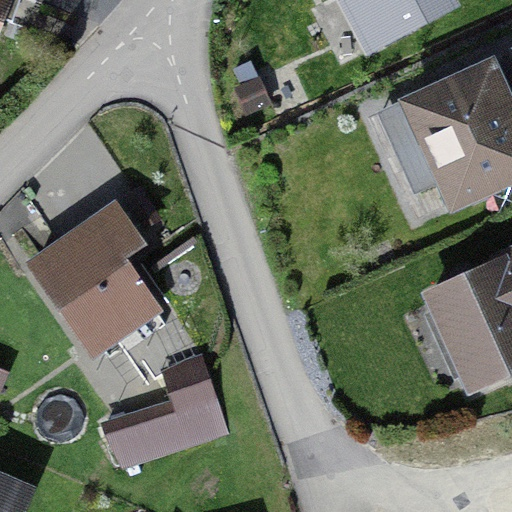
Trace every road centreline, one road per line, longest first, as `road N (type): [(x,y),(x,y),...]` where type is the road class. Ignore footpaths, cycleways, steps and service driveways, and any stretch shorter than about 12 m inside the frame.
road 1 (residential): [(157,17),(323,476),(328,511)]
road 2 (residential): [(0,173),(157,17)]
